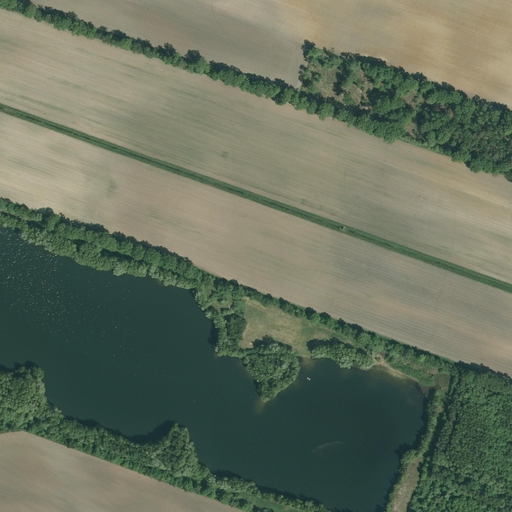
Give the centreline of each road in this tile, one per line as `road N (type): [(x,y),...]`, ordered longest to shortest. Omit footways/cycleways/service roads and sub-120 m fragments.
road 1 (track): [(511,115),(195,0)]
road 2 (track): [(267,309),(0,209)]
